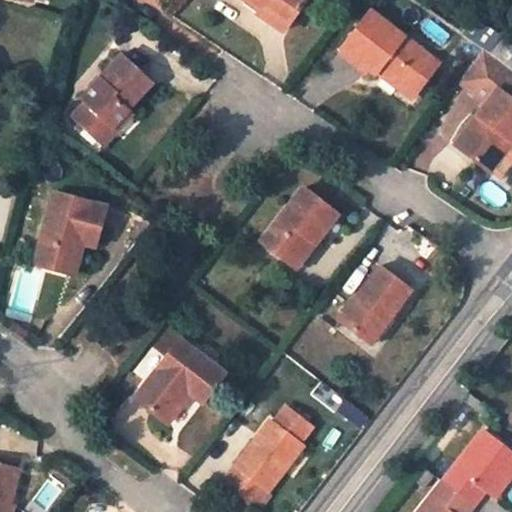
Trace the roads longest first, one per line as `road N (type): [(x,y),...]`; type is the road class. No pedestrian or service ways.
road 1 (residential): [(217,180),(272,122),(511,271)]
road 2 (tertiary): [(511,273),(326,511)]
road 3 (residential): [(0,356),(52,397),(94,465),(157,511)]
